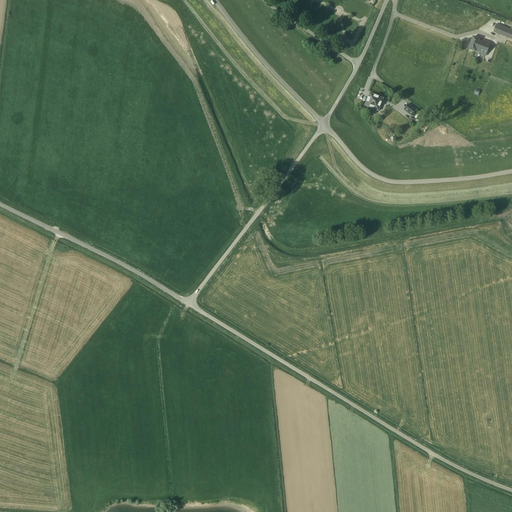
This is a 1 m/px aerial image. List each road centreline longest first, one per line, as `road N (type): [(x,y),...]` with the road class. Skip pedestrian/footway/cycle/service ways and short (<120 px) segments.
road 1 (unclassified): [(188,303),(426,451),(511,490)]
road 2 (unclassified): [(188,303),(324,125)]
road 3 (unclassified): [(0,204),(188,303)]
road 4 (unclassified): [(511,171),(386,181),(356,162),(324,125)]
road 5 (unclassified): [(324,125),(217,0)]
